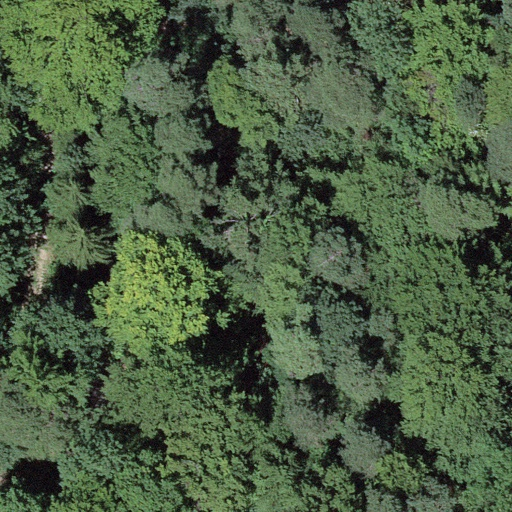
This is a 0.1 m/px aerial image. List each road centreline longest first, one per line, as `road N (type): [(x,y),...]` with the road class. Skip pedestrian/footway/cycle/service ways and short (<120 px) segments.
road 1 (track): [(170,0),(211,89),(223,145),(262,511)]
road 2 (track): [(72,511),(93,423),(119,229),(125,0)]
road 3 (track): [(37,0),(36,205),(23,326),(0,421)]
road 4 (track): [(482,0),(511,159)]
